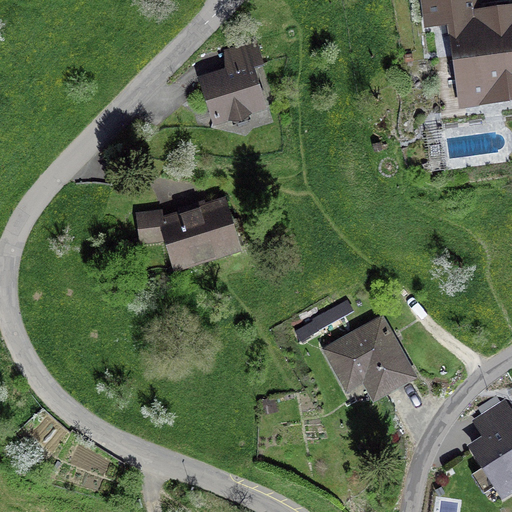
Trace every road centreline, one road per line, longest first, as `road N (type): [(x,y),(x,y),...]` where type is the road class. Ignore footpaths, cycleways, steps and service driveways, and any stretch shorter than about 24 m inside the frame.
road 1 (unclassified): [(277,511),(93,429),(31,371),(0,288)]
road 2 (unclassified): [(0,277),(39,191),(223,0)]
road 3 (residential): [(409,511),(422,460),(449,411),(511,356)]
